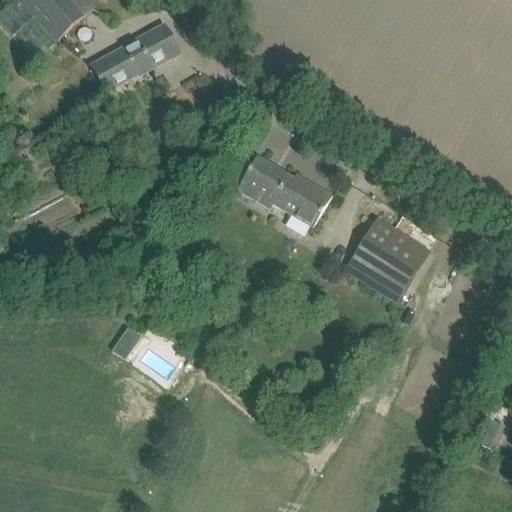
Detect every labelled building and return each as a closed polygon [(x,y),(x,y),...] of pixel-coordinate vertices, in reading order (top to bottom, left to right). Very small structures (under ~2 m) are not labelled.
[(26,0),(66,43),(100,12),(88,0),(26,0)] [(180,56),(164,28),(124,50),(125,51),(92,69),(105,94),(138,76),(140,78),(180,56)] [(293,181),(259,161),(241,194),(274,214),(277,209),(314,231),(332,199),(295,178),(293,181)] [(427,253),(376,222),(344,273),(395,304),(427,253)] [(132,342),(126,355),(136,360),(143,348),(132,342)] [(511,388),(504,384),(494,405),(511,413),(511,411),(511,388)]
